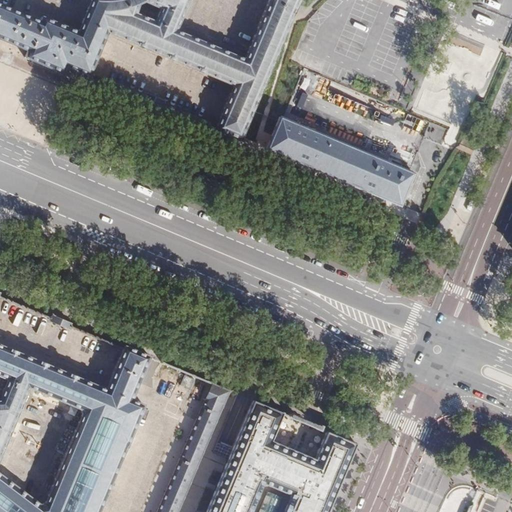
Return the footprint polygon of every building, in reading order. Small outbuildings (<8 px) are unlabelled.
[(89,0),(89,3),(86,10),(81,22),(78,30),(42,15),(39,21),(0,4),(0,38),(27,50),(24,57),(63,73),(66,67),(89,76),(90,73),(106,32),(234,85),(217,125),(215,129),(241,139),(241,138),(288,27),(299,0),(89,0)] [(303,63),(308,50),(303,49),(298,61),(303,63)] [(279,117),(265,149),(386,199),(400,205),(413,173),(357,150),(333,139),(315,132),(285,119),(283,119),(279,117)] [(0,511),(98,511),(133,427),(137,417),(144,402),(131,397),(148,355),(149,354),(124,343),(123,345),(106,386),(0,342),(0,511)] [(175,511),(229,389),(211,381),(155,511),(175,511)] [(325,511),(354,443),(325,430),(313,457),(298,451),(268,439),(280,412),(250,399),(202,511),(325,511)]
